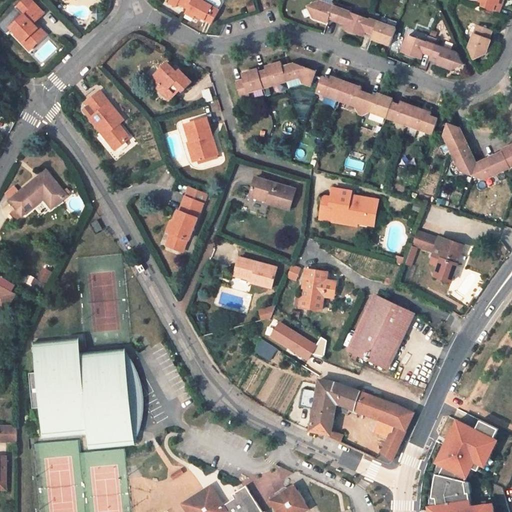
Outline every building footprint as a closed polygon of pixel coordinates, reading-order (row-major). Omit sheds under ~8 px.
[(44,13),(31,0),(23,0),(17,6),(24,14),(11,27),(24,41),(26,39),(33,47),(47,33),(40,27),(38,28),(34,23),(35,22),(44,13)] [(205,0),(192,0),(188,7),(185,12),(194,17),(196,13),(212,22),(219,9),(218,9),(213,6),(214,4),(205,0)] [(220,0),(205,0),(214,4),(213,6),(218,9),(222,3),(220,0)] [(318,0),(308,6),(313,17),(328,22),(330,18),(337,21),(341,8),(333,5),(318,0)] [(499,12),(501,6),(498,4),(499,0),(481,0),(480,6),(499,12)] [(254,1),(247,3),(249,13),(256,11),(254,1)] [(337,21),(346,24),(344,28),(363,35),(364,31),(369,18),(350,12),(341,8),(337,21)] [(364,31),(373,34),(371,38),(390,45),(395,27),(379,22),(369,18),(364,31)] [(492,30),(477,25),(468,46),(474,60),(485,54),(490,39),(489,39),(492,30)] [(401,51),(421,58),(423,52),(430,54),(434,44),(427,41),(407,35),(401,51)] [(24,41),(31,49),(33,47),(26,39),(24,41)] [(438,65),(452,70),(462,64),(458,52),(435,44),(434,44),(430,54),(428,60),(438,63),(438,65)] [(173,68),(167,62),(151,79),(157,86),(161,82),(175,96),(180,90),(182,92),(192,82),(180,70),(177,72),(173,68)] [(281,62),(265,67),(265,70),(259,72),(263,87),(286,80),(282,67),(281,62)] [(315,71),(294,63),(282,67),(286,80),(299,76),(302,75),(304,83),(310,85),(315,71)] [(258,69),(242,74),(243,79),(235,81),(240,97),(249,95),(248,91),(263,87),(259,72),(258,69)] [(346,82),(331,76),(329,79),(322,76),(316,93),(339,100),(346,82)] [(339,100),(355,106),(359,113),(360,114),(368,93),(360,90),(361,87),(346,81),(346,82),(339,100)] [(156,87),(170,100),(175,96),(161,82),(157,86),(156,87)] [(121,117),(100,91),(85,102),(94,114),(90,118),(115,150),(129,137),(117,121),(121,117)] [(393,99),(377,93),(376,96),(368,93),(360,114),(363,115),(369,111),(386,117),(392,102),(393,99)] [(415,107),(400,101),(399,104),(392,102),(386,117),(408,126),(415,107)] [(431,113),(415,107),(408,126),(432,134),(437,118),(430,116),(431,113)] [(217,154),(207,117),(185,124),(191,141),(192,141),(198,160),(206,157),(217,154)] [(447,123),(443,134),(451,152),(468,144),(460,127),(447,123)] [(187,142),(193,162),(198,160),(192,141),(191,141),(187,142)] [(511,143),(502,149),(502,150),(495,154),(503,170),(511,165),(511,143)] [(453,155),(460,170),(472,175),(476,163),(468,144),(451,152),(453,155)] [(472,175),(484,179),(503,170),(495,154),(476,163),(472,175)] [(50,174),(47,171),(37,178),(40,183),(50,174)] [(10,200),(23,216),(43,199),(47,196),(55,206),(68,196),(50,174),(40,183),(37,178),(10,200)] [(296,190),(255,177),(250,194),(267,199),(266,202),(290,209),(296,190)] [(190,185),(185,196),(180,209),(178,208),(173,221),(169,232),(170,232),(174,234),(171,242),(181,246),(184,238),(189,240),(203,203),(207,192),(190,185)] [(318,219),(332,221),(355,225),(357,217),(374,220),(378,199),(355,196),(355,198),(350,197),(351,195),(352,191),(332,188),(330,197),(321,195),(318,219)] [(43,199),(52,209),(55,206),(47,196),(43,199)] [(415,202),(412,208),(420,211),(423,205),(415,202)] [(103,230),(97,222),(93,225),(97,233),(103,230)] [(464,245),(440,236),(439,239),(417,230),(412,243),(434,252),(433,254),(430,264),(438,266),(435,276),(450,281),(464,245)] [(170,232),(166,245),(183,251),(187,239),(184,238),(181,246),(171,242),(174,234),(170,232)] [(413,246),(406,263),(411,265),(418,248),(413,246)] [(277,267),(240,256),(234,274),(247,278),(252,280),(251,283),(271,288),(277,267)] [(298,276),(301,268),(292,265),(288,277),(296,280),(298,276)] [(43,268),(38,278),(46,282),(52,272),(43,268)] [(328,271),(308,268),(306,288),(303,287),(301,299),(295,298),(294,307),(300,307),(322,310),(324,296),(324,292),(334,294),(336,281),(327,280),(328,271)] [(353,351),(379,296),(373,293),(346,348),(353,351)] [(353,351),(381,365),(408,310),(391,301),(380,296),(353,351)] [(260,309),(261,319),(274,318),(273,307),(260,309)] [(381,365),(388,369),(416,313),(408,310),(381,365)] [(279,321),(270,336),(309,361),(313,354),(325,356),(327,341),(321,338),(317,345),(279,321)] [(142,402),(142,395),(141,391),(140,383),(138,376),(135,369),(134,364),(127,365),(126,350),(81,354),(80,339),(34,344),(37,373),(29,374),(32,409),(40,408),(43,437),(88,433),(89,448),(135,444),(134,429),(140,429),(141,425),(142,416),(142,408),(142,402)] [(276,348),(262,339),(256,351),(269,359),(276,348)] [(319,378),(310,430),(324,433),(327,434),(333,401),(336,382),(320,378),(319,378)] [(401,406),(340,382),(336,382),(333,401),(349,407),(379,418),(395,424),(406,428),(414,413),(401,406)] [(379,418),(374,430),(389,437),(395,424),(379,418)] [(478,471),(499,429),(481,420),(476,430),(458,421),(445,448),(449,450),(442,465),(445,466),(440,475),(466,481),(472,468),(478,471)] [(392,458),(406,428),(395,424),(389,437),(382,452),(392,458)] [(0,444),(18,444),(18,428),(0,428),(0,444)] [(340,440),(343,435),(328,430),(327,434),(340,440)] [(494,511),(493,504),(472,507),(470,493),(468,493),(466,481),(440,475),(437,474),(434,487),(433,498),(437,499),(438,506),(434,507),(434,511),(494,511)] [(184,504),(188,511),(193,511),(191,508),(192,503),(215,489),(212,485),(184,504)] [(304,511),(308,508),(305,503),(307,503),(299,491),(290,488),(289,488),(271,500),(278,511),(266,511),(265,511),(264,511),(247,486),(233,494),(236,498),(225,504),(215,489),(192,503),(191,508),(193,511),(304,511)]
